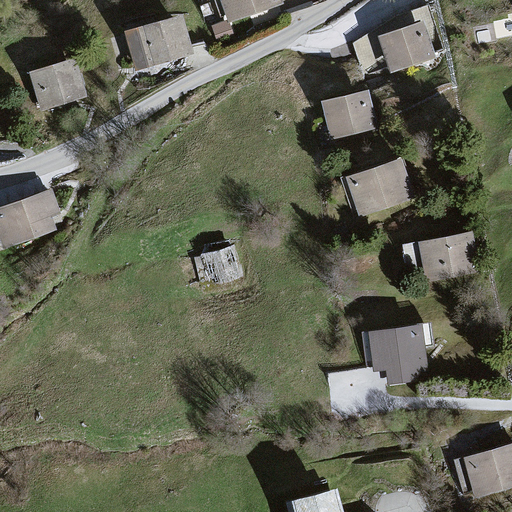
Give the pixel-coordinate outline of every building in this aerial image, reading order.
[(282,0),(221,0),(231,25),(284,5),(282,0)] [(182,14),(125,34),(138,72),(195,52),(182,14)] [(419,21),(378,38),(394,78),(436,61),(419,21)] [(78,56),(30,74),(44,114),(92,96),(78,56)] [(369,92),(321,105),(332,143),(380,130),(369,92)] [(403,156),(343,179),(358,219),(418,197),(403,156)] [(53,193),(0,213),(0,261),(0,262),(73,233),(53,193)] [(469,233),(415,246),(424,284),(478,271),(469,233)] [(237,248),(202,259),(213,290),(247,279),(237,248)] [(425,324),(368,334),(378,390),(435,380),(425,324)] [(511,442),(464,457),(477,501),(511,490),(511,442)] [(340,511),(331,483),(283,499),(287,511),(340,511)]
